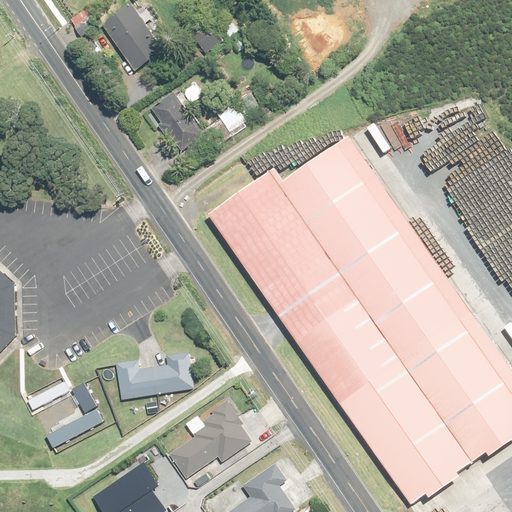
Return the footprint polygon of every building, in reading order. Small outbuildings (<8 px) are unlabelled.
[(136,7),(105,29),(137,75),(168,54),(136,7)] [(223,44),(215,32),(199,42),(207,54),(223,44)] [(202,97),(196,88),(187,94),(193,103),(202,97)] [(204,131),(174,96),(154,113),(164,124),(160,126),(181,151),(204,131)] [(249,122),(238,106),(221,117),(232,133),(249,122)] [(511,428),(511,356),(347,129),(278,179),(401,352),(464,437),(476,454),(511,428)] [(401,352),(278,179),(270,167),(207,211),(338,396),(401,352)] [(0,344),(13,333),(12,277),(0,263),(0,344)] [(196,390),(190,351),(168,354),(170,366),(136,372),(134,363),(119,365),(125,401),(196,390)] [(464,437),(401,352),(338,396),(399,484),(464,437)] [(237,410),(231,400),(214,412),(216,415),(204,423),(200,416),(188,425),(197,438),(169,457),(186,482),(220,458),(224,463),(254,442),(234,412),(237,410)] [(161,485),(146,464),(97,499),(106,511),(166,511),(168,511),(154,491),(161,485)] [(289,481),(278,465),(246,487),(254,498),(233,511),(293,511),(296,510),(281,487),(289,481)]
